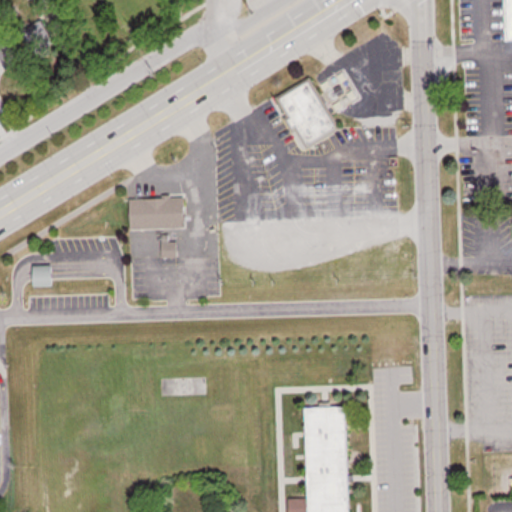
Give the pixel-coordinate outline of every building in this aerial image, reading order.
[(55,11),(51,0),(34,0),(40,16),(55,11)] [(511,0),(511,37),(503,38),(501,0),(511,0)] [(0,58),(2,57),(8,69),(23,62),(2,22),(0,23),(0,58)] [(304,148),(336,127),(307,81),(274,101),(304,148)] [(377,106),(348,93),(340,111),(368,124),(377,106)] [(128,199),(181,198),(183,230),(127,231),(128,199)] [(352,511),(349,406),(308,407),(311,498),(290,499),(290,511),(352,511)]
